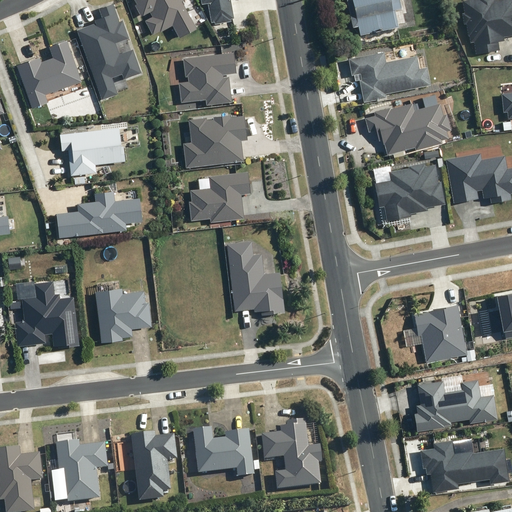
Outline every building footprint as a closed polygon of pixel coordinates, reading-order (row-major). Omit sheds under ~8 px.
[(134,0),(137,4),(135,5),(141,17),(150,12),(152,17),(145,21),(153,35),(160,31),(161,32),(172,26),(179,38),(197,28),(182,2),(186,0),(185,0),(134,0)] [(200,0),(202,4),(208,3),(212,22),(215,22),(215,24),(231,21),(230,18),(234,18),(230,0),(200,0)] [(397,27),(394,10),(400,8),(398,0),(345,0),(351,27),(358,26),(359,35),(397,27)] [(511,0),(462,0),(465,12),(462,12),(464,24),(466,23),(468,35),(469,35),(470,42),(474,42),(476,53),(500,50),(499,41),(504,40),(504,36),(511,35),(511,0)] [(96,23),(78,30),(102,99),(118,94),(112,78),(122,75),(124,79),(141,73),(133,49),(119,54),(116,43),(129,38),(123,20),(120,21),(113,3),(99,8),(102,17),(94,20),(96,23)] [(40,57),(17,65),(32,108),(48,102),(45,94),(82,82),(67,40),(49,46),(53,58),(41,62),(40,57)] [(384,51),(348,58),(352,75),(360,73),(361,79),(359,80),(364,102),(386,97),(386,93),(430,84),(427,66),(419,67),(417,55),(386,61),(384,51)] [(188,82),(179,83),(181,103),(206,100),(206,105),(232,102),(229,76),(223,77),(223,75),(236,73),(234,52),(183,58),(185,77),(188,77),(188,82)] [(511,118),(511,92),(502,93),(503,112),(507,112),(508,118),(511,118)] [(410,104),(374,113),(376,117),(365,120),(368,131),(375,129),(377,139),(381,139),(382,144),(383,144),(386,155),(413,148),(414,152),(443,145),(442,142),(449,140),(447,133),(452,132),(447,112),(443,113),(440,103),(411,110),(410,104)] [(183,144),(186,168),(244,161),(241,141),(247,140),(244,116),(230,117),(230,115),(214,117),(214,119),(207,120),(207,117),(188,120),(191,143),(183,144)] [(119,127),(60,134),(62,151),(68,150),(71,176),(97,173),(96,165),(125,161),(123,146),(121,146),(119,127)] [(481,153),(446,159),(454,203),(479,198),(477,191),(482,190),(483,198),(490,197),(491,202),(511,199),(510,193),(511,193),(511,166),(507,168),(505,155),(482,159),(481,153)] [(390,180),(375,182),(379,207),(384,206),(387,221),(411,216),(410,214),(427,210),(427,207),(445,204),(441,180),(439,181),(435,163),(425,165),(425,163),(409,166),(409,168),(389,172),(390,180)] [(189,202),(191,221),(210,219),(211,223),(244,219),(242,195),(250,194),(248,171),(208,176),(210,188),(190,190),(192,202),(189,202)] [(57,214),(60,238),(127,230),(126,223),(143,221),(140,198),(115,201),(114,191),(94,193),(95,201),(77,203),(78,211),(57,214)] [(0,234),(10,233),(8,215),(0,216),(0,234)] [(252,241),(227,244),(235,311),(254,309),(254,312),(261,311),(262,315),(285,312),(280,272),(264,273),(262,253),(254,254),(252,241)] [(24,320),(14,322),(17,346),(46,343),(45,335),(52,334),(53,346),(60,345),(60,347),(79,345),(74,296),(60,298),(60,293),(55,294),(54,281),(34,283),(34,281),(16,283),(18,299),(22,299),(24,320)] [(122,288),(96,291),(101,343),(123,340),(123,338),(133,337),(132,329),(152,327),(149,302),(146,302),(144,291),(132,292),(132,288),(123,290),(122,288)] [(511,337),(511,293),(497,296),(500,310),(488,312),(492,332),(503,330),(505,339),(511,337)] [(428,312),(414,314),(418,335),(421,335),(426,362),(467,354),(458,304),(433,308),(433,310),(428,311),(428,312)] [(97,321),(86,323),(88,338),(98,336),(97,321)] [(414,413),(417,431),(444,427),(444,426),(451,425),(451,422),(469,419),(470,424),(498,419),(494,394),(480,396),(478,379),(461,382),(462,389),(445,392),(443,381),(417,384),(420,405),(416,405),(417,413),(414,413)] [(281,432),(261,434),(264,459),(283,457),(285,471),(275,472),(277,489),(321,484),(319,463),(322,462),(320,445),(308,446),(305,420),(287,421),(287,425),(287,426),(280,427),(281,432)] [(212,428),(193,430),(198,473),(236,469),(237,477),(254,475),(249,430),(225,433),(225,438),(213,439),(212,428)] [(155,433),(131,435),(139,501),(163,499),(163,491),(171,491),(167,461),(177,460),(174,435),(156,437),(155,433)] [(431,474),(433,492),(459,489),(458,483),(489,479),(490,484),(509,481),(504,448),(473,452),(473,450),(454,453),(453,440),(433,442),(434,448),(420,450),(423,468),(425,468),(426,474),(431,474)] [(79,441),(56,443),(59,472),(63,471),(66,498),(67,497),(67,502),(100,499),(97,469),(108,468),(105,443),(80,445),(79,441)] [(20,447),(0,449),(0,501),(4,501),(5,511),(30,511),(35,511),(31,481),(43,480),(40,453),(21,455),(20,447)]
